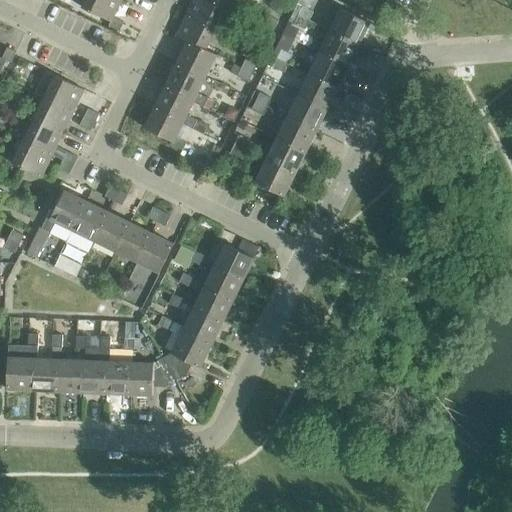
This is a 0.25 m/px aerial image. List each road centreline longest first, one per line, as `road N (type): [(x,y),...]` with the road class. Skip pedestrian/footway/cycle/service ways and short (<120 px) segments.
road 1 (residential): [(310,258),(214,440),(0,439)]
road 2 (residential): [(130,79),(103,136),(102,157),(310,258)]
road 3 (residential): [(416,57),(395,83),(310,258)]
road 4 (residential): [(130,79),(0,11)]
